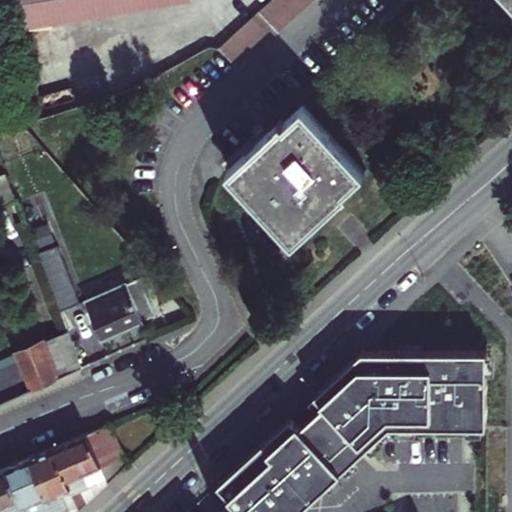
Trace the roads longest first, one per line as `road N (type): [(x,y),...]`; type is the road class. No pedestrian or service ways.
road 1 (residential): [(0,437),(188,355),(208,336),(216,304),(173,202),(179,156),(193,131),(335,0)]
road 2 (primary): [(460,207),(130,511)]
